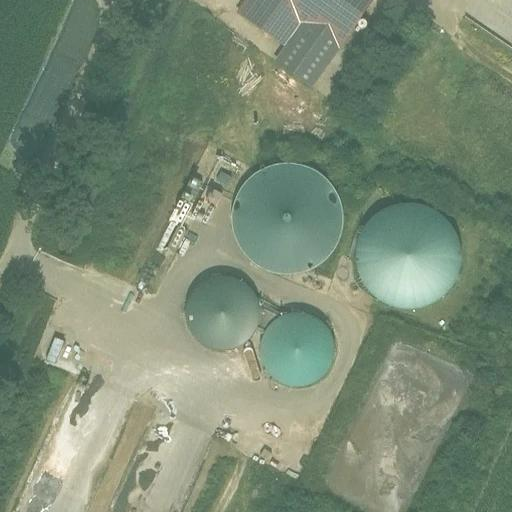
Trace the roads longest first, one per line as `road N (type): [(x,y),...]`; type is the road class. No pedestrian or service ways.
road 1 (track): [(5,260),(309,426)]
road 2 (track): [(0,272),(110,22),(111,0)]
